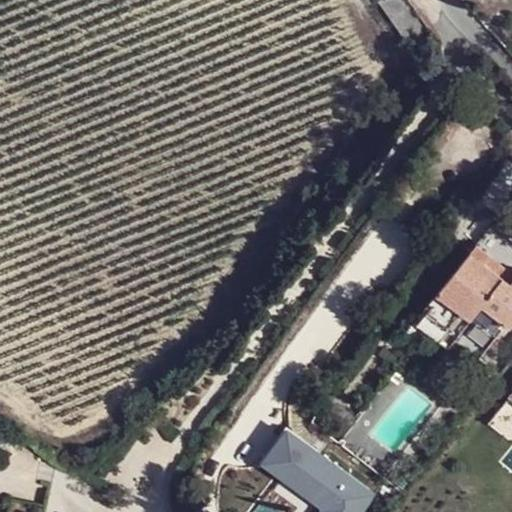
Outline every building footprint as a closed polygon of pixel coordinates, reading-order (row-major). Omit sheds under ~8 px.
[(444,294),(429,313),(448,328),(464,309),(497,336),(508,320),(511,322),(511,242),(492,226),(477,243),(440,291),(444,294)] [(440,291),(425,309),(429,313),(444,294),(440,291)] [(503,340),(511,326),(511,322),(508,320),(497,336),(503,340)] [(511,395),(491,423),(511,439),(511,395)] [(42,511),(44,505),(13,499),(10,511),(42,511)]
